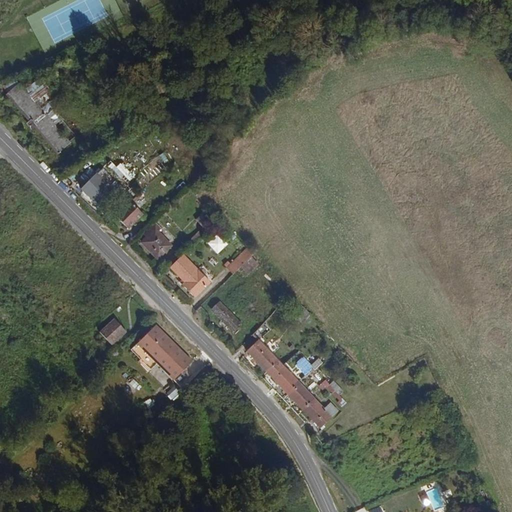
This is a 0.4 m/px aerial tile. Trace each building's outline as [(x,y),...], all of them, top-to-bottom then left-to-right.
[(47,118),(41,111),(19,85),(8,95),(57,153),(68,143),(47,118)] [(52,123),(69,143),(78,136),(54,108),(47,114),(53,121),(52,123)] [(120,172),(111,162),(107,165),(125,184),(129,181),(120,172)] [(115,195),(96,175),(81,189),(100,209),(115,195)] [(142,216),(133,206),(136,202),(134,199),(115,216),(127,229),(142,216)] [(171,246),(158,232),(162,228),(157,222),(145,233),(148,236),(140,242),(156,260),(171,246)] [(191,247),(202,236),(199,232),(187,242),(191,247)] [(233,273),(254,253),(248,247),(227,267),(233,273)] [(207,280),(199,271),(184,255),(172,266),(186,281),(185,283),(196,295),(210,283),(207,280)] [(255,309),(238,291),(234,295),(238,300),(240,298),(246,305),(244,306),(250,313),(255,309)] [(242,324),(219,300),(210,309),(232,332),(242,324)] [(291,325),(281,316),(273,324),(279,331),(282,333),(291,325)] [(115,319),(101,331),(113,345),(127,334),(115,319)] [(282,333),(279,331),(273,324),(269,328),(289,349),(293,346),(282,333)] [(174,380),(194,362),(156,325),(138,342),(158,362),(161,366),(174,380)] [(282,364),(258,340),(247,352),(266,371),(271,366),(275,371),(282,364)] [(158,362),(138,342),(131,349),(151,369),(158,362)] [(313,368),(303,357),(296,364),(306,375),(313,368)] [(299,382),(282,364),(275,371),(271,366),(266,371),(289,394),(300,383),(299,382)] [(327,380),(326,379),(319,386),(322,389),(329,382),(327,380)] [(338,388),(332,382),(329,385),(335,391),(338,388)] [(314,398),(300,383),(289,394),(303,409),(314,398)] [(335,391),(329,385),(327,387),(344,405),(346,403),(340,396),(335,391)] [(172,402),(181,392),(177,387),(167,396),(172,402)] [(339,409),(331,401),(325,408),(314,398),(303,409),(321,427),(339,409)]
